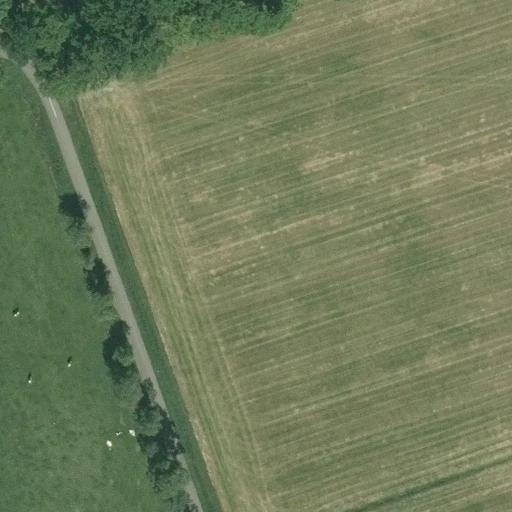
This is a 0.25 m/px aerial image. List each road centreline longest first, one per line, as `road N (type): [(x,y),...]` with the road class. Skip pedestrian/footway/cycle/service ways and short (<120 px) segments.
road 1 (unclassified): [(200,511),(36,50)]
road 2 (unclassified): [(36,50),(194,0)]
